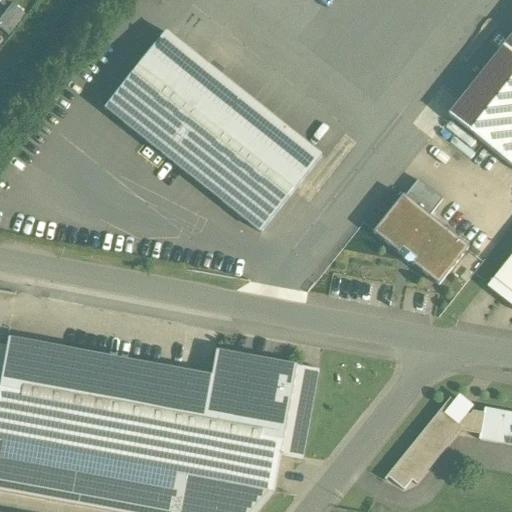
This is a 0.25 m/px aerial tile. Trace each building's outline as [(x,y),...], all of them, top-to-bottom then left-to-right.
[(322,157),(166,33),(105,109),(261,234),(322,157)] [(511,36),(449,117),(484,145),(511,166),(511,36)] [(374,233),(373,234),(401,256),(401,260),(405,263),(408,265),(412,265),(439,286),(469,249),(430,218),(403,196),(374,233)] [(511,258),(490,286),(511,303),(511,258)] [(0,391),(0,492),(48,501),(57,454),(75,353),(9,341),(0,391)] [(57,454),(188,478),(275,493),(297,367),(217,352),(212,378),(75,353),(57,454)] [(454,404),(451,401),(452,400),(451,399),(385,480),(386,482),(388,479),(404,491),(412,482),(417,486),(460,432),(480,436),(484,414),(473,412),(470,416),(467,414),(469,411),(457,401),(454,404)] [(511,413),(485,409),(484,414),(480,436),(479,441),(511,446),(511,413)] [(181,511),(188,478),(57,454),(48,501),(107,511),(181,511)] [(260,511),(275,493),(188,478),(181,511),(260,511)]
